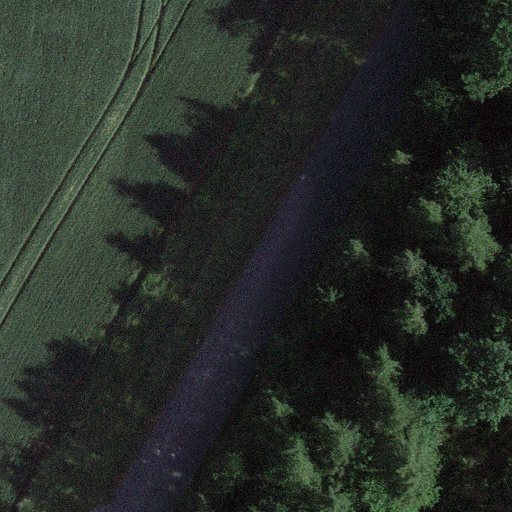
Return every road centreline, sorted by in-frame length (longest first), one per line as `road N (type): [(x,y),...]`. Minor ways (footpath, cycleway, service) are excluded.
road 1 (tertiary): [(143,511),(432,0)]
road 2 (track): [(91,511),(97,458),(125,379),(319,0)]
